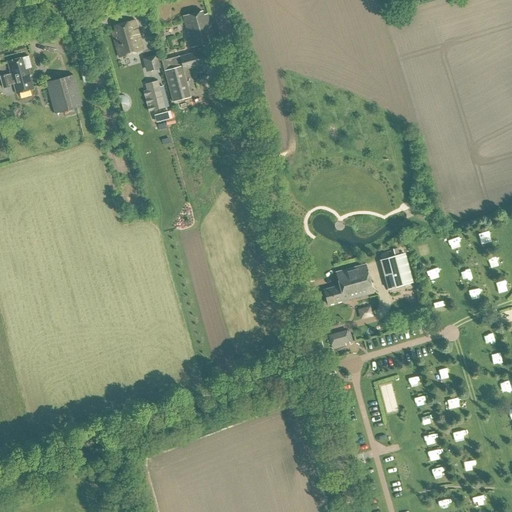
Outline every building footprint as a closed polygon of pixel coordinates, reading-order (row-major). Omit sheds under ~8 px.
[(192,48),(200,46),(215,42),(208,15),(204,16),(203,12),(184,17),(192,48)] [(144,51),(136,21),(115,27),(116,31),(113,32),(120,57),(144,51)] [(157,43),(165,41),(163,32),(154,34),(157,43)] [(204,51),(202,51),(180,57),(181,58),(162,63),(173,102),(191,97),(184,71),(207,64),(204,51)] [(143,59),(146,72),(161,68),(157,55),(143,59)] [(31,68),(28,57),(21,58),(6,62),(15,95),(33,90),(27,69),(31,68)] [(55,114),(82,106),(73,75),(46,82),(55,114)] [(143,91),(148,111),(168,106),(163,86),(159,86),(158,82),(145,85),(147,90),(143,91)] [(405,254),(381,260),(389,289),(412,281),(405,254)] [(374,293),(367,264),(336,273),(340,286),(323,290),(327,305),(343,301),(343,302),(374,293)] [(406,292),(411,305),(419,302),(414,289),(406,292)] [(436,303),(438,313),(446,312),(444,302),(436,303)] [(369,308),(359,311),(362,319),(371,316),(369,308)] [(506,323),(511,317),(511,310),(509,308),(499,316),(506,323)] [(348,330),(329,336),(332,348),(352,342),(348,330)] [(457,440),(468,439),(467,429),(457,430),(457,440)]
